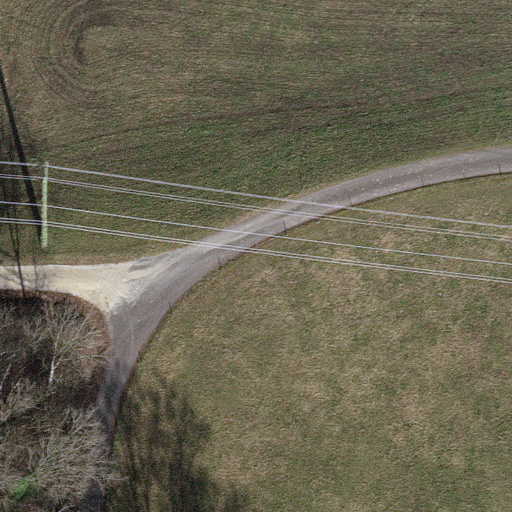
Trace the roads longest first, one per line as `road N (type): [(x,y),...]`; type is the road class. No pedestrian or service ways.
road 1 (unclassified): [(511,168),(449,169),(236,230),(108,367),(92,511)]
road 2 (track): [(0,281),(191,279)]
